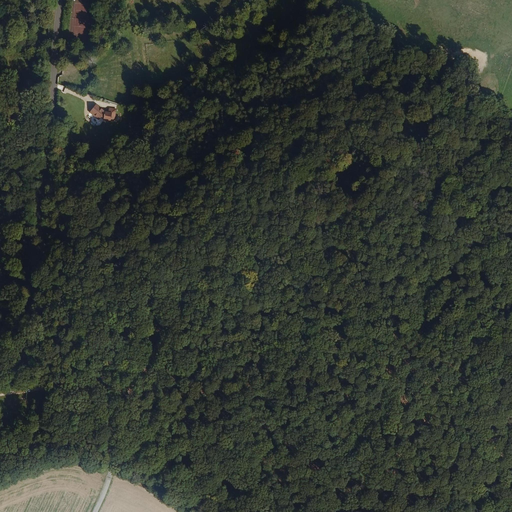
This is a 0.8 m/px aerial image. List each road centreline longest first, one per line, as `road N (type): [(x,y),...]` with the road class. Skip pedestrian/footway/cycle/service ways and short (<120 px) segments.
road 1 (tertiary): [(105,373),(65,304),(38,228),(60,0)]
road 2 (track): [(466,317),(105,373)]
road 3 (track): [(289,511),(115,385),(87,380)]
road 4 (track): [(479,511),(491,350),(466,317)]
road 5 (tertiary): [(105,373),(111,467),(95,511)]
